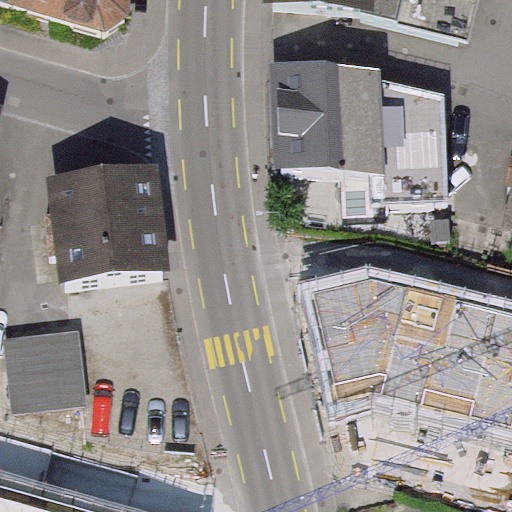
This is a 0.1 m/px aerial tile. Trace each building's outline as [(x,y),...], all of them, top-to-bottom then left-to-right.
[(0,0),(0,13),(105,41),(126,28),(127,0),(0,0)] [(278,0),(277,20),(359,27),(468,53),(480,0),(278,0)] [(382,81),(270,72),(275,177),(370,185),(373,214),(451,213),(446,105),(383,89),(382,81)] [(158,288),(147,184),(60,194),(71,297),(158,288)] [(511,207),(501,250),(511,252),(511,207)] [(511,311),(309,283),(343,424),(511,467),(511,311)] [(12,420),(92,416),(89,339),(9,343),(12,420)] [(121,511),(0,479),(0,511),(121,511)]
